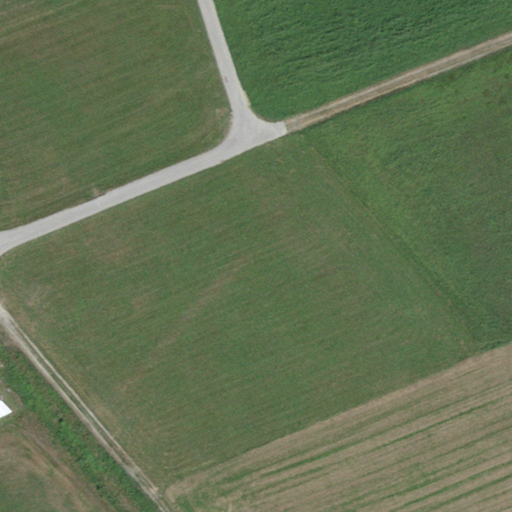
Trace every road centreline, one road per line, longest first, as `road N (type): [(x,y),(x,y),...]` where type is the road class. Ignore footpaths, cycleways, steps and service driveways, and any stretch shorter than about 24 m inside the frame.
road 1 (track): [(0,244),(248,142),(203,0)]
road 2 (track): [(167,511),(0,309)]
